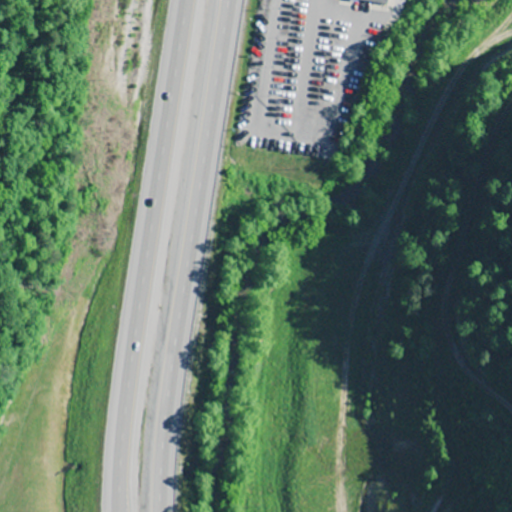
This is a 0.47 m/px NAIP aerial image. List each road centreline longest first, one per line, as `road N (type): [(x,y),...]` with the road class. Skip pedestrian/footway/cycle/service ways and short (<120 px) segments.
road 1 (trunk): [(156,511),(169,366),(226,0)]
road 2 (trunk): [(183,0),(128,352),(114,511)]
